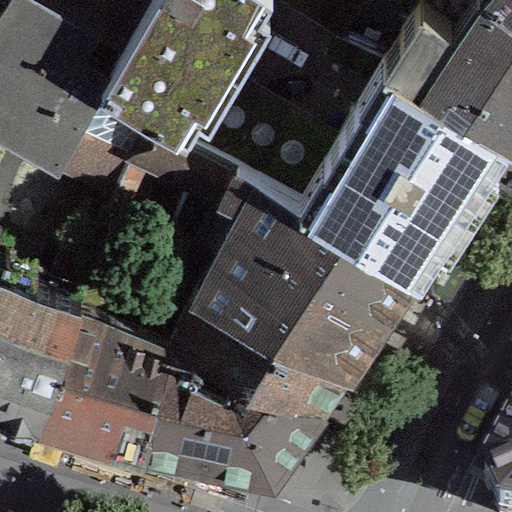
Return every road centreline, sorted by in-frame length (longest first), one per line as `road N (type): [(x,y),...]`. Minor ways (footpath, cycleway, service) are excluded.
road 1 (residential): [(405,511),(461,380),(511,297)]
road 2 (residential): [(0,465),(154,511)]
